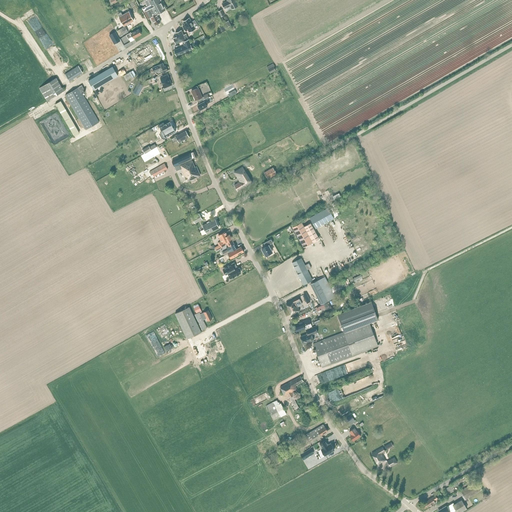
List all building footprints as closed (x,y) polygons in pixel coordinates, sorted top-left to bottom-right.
[(157,14),(166,9),(160,0),(147,0),(145,1),(148,6),(143,9),(145,12),(148,18),(151,17),(155,25),(156,25),(159,24),(159,23),(159,22),(160,21),(157,14)] [(227,0),(228,1),(222,4),(225,9),(230,6),(232,9),(238,6),(235,0),(227,0)] [(124,26),(134,21),(129,11),(122,15),(121,12),(118,14),(124,26)] [(195,21),(192,22),(189,17),(183,21),(185,25),(183,27),(186,32),(189,31),(189,32),(199,27),(195,21)] [(125,27),(117,32),(120,37),(128,32),(125,27)] [(131,33),(127,35),(129,38),(131,42),(134,40),(135,40),(134,38),(135,38),(141,34),(139,30),(131,33)] [(177,36),(173,38),(176,44),(185,40),(183,35),(181,30),(175,33),(177,36)] [(115,32),(110,35),(115,44),(120,41),(115,32)] [(185,46),(174,50),(176,55),(187,52),(189,51),(190,50),(192,50),(192,49),(192,48),(194,47),(192,42),(190,43),(189,39),(183,42),(185,46)] [(151,42),(130,55),(136,65),(157,52),(151,42)] [(58,50),(54,53),(61,60),(64,57),(58,50)] [(271,73),(276,70),(274,66),(275,66),(273,63),(267,67),(271,73)] [(158,75),(168,71),(166,66),(164,67),(163,64),(152,68),(154,72),(157,71),(158,75)] [(79,66),(65,74),(70,81),(83,73),(79,66)] [(112,67),(89,80),(94,90),(118,76),(112,67)] [(172,85),(170,81),(168,75),(160,78),(164,88),(172,85)] [(56,78),(50,82),(39,88),(48,101),(64,91),(56,78)] [(138,83),(133,93),(139,96),(144,86),(138,83)] [(86,130),(99,122),(82,92),(85,90),(82,85),(66,95),(86,130)] [(204,96),(202,97),(198,88),(191,91),(196,100),(198,99),(199,102),(205,98),(209,97),(207,94),(204,95),(204,96)] [(211,100),(209,97),(205,98),(199,102),(200,104),(198,105),(198,106),(197,107),(199,110),(200,109),(200,110),(207,106),(206,104),(212,101),(212,99),(211,100)] [(55,104),(74,136),(80,133),(61,101),(55,104)] [(174,125),(172,126),(170,121),(165,125),(164,123),(159,125),(159,126),(160,127),(166,137),(176,131),(173,127),(174,127),(174,125)] [(100,129),(74,143),(78,151),(83,148),(82,144),(102,133),(100,129)] [(189,137),(186,131),(176,136),(179,142),(189,137)] [(150,151),(157,147),(155,144),(150,147),(149,146),(143,150),(145,154),(150,151)] [(182,169),(187,181),(200,175),(196,166),(195,167),(192,160),(198,157),(195,151),(189,154),(172,161),(177,171),(182,169)] [(168,169),(165,165),(164,163),(158,167),(150,172),(153,177),(168,169)] [(243,167),(234,172),(240,182),(234,185),(238,191),(252,182),(243,167)] [(273,168),(264,173),(268,179),(277,174),(273,168)] [(333,198),(328,201),(329,205),(332,203),(333,207),(337,205),(335,202),(337,200),(336,198),(334,199),(333,198)] [(310,218),(316,228),(341,214),(336,206),(331,209),(329,207),(310,218)] [(207,223),(203,225),(207,234),(219,228),(215,219),(209,222),(207,223)] [(311,223),(304,227),(302,222),(293,227),(304,247),(313,242),(319,239),(311,223)] [(229,234),(227,235),(225,231),(218,235),(221,241),(219,242),(220,245),(232,239),(229,234)] [(220,245),(216,248),(217,250),(222,247),(221,247),(228,244),(230,248),(228,249),(229,252),(236,248),(232,239),(220,245)] [(269,245),(273,243),(271,239),(264,243),(266,246),(262,249),(266,256),(272,252),(269,245)] [(237,255),(244,252),(241,247),(228,254),(231,258),(237,255)] [(307,270),(311,268),(309,263),(305,265),(301,258),(292,263),(304,285),(313,281),(307,270)] [(228,274),(231,279),(241,273),(240,272),(242,271),(239,267),(238,268),(237,267),(234,268),(232,264),(223,269),(226,275),(228,274)] [(360,275),(350,280),(351,283),(362,278),(360,275)] [(321,304),(335,297),(325,277),(310,284),(321,304)] [(348,279),(339,284),(332,287),(334,291),(347,285),(346,284),(350,282),(348,279)] [(300,310),(297,305),(296,302),(300,300),(298,297),(286,303),(292,314),(300,310)] [(344,332),(370,323),(378,320),(372,303),(338,315),(344,332)] [(320,314),(327,310),(325,304),(317,308),(320,314)] [(201,332),(189,307),(175,313),(187,339),(201,332)] [(208,320),(212,318),(208,310),(204,312),(200,314),(199,312),(195,314),(202,330),(207,328),(203,320),(207,318),(208,320)] [(307,325),(311,324),(310,321),(295,326),(297,332),(305,329),(304,326),(307,325)] [(323,340),(313,344),(322,367),(353,356),(379,346),(378,344),(370,323),(344,332),(337,335),(323,340)] [(307,334),(300,337),(303,345),(314,341),(312,335),(318,333),(316,327),(306,331),(307,334)] [(360,365),(373,361),(371,355),(345,362),(346,366),(349,365),(350,369),(353,368),(352,365),(356,364),(356,363),(359,362),(360,365)] [(329,379),(337,376),(334,367),(325,370),(329,379)] [(356,388),(381,378),(379,375),(378,376),(376,373),(353,383),(356,388)] [(295,386),(303,381),(301,376),(280,387),(282,391),(281,392),(281,393),(282,393),(284,396),(288,394),(289,397),(293,395),(291,392),(297,389),(295,386)] [(297,410),(300,409),(293,396),(290,398),(297,410)] [(281,403),(279,404),(277,400),(274,402),(267,406),(274,420),(286,414),(281,403)] [(321,435),(328,431),(325,427),(324,427),(323,425),(315,430),(315,429),(309,433),(305,435),(308,440),(312,438),(313,439),(318,436),(318,435),(320,433),(321,435)] [(361,436),(357,431),(355,428),(349,431),(352,435),(350,436),(354,441),(361,436)] [(323,448),(321,449),(325,456),(334,450),(331,444),(328,445),(325,440),(320,444),(323,448)] [(378,464),(385,460),(381,453),(385,451),(383,447),(372,453),(378,464)] [(311,455),(308,450),(300,454),(303,460),(311,455)] [(390,466),(397,462),(394,457),(387,461),(390,466)] [(452,485),(444,489),(447,495),(456,490),(454,488),(459,485),(458,484),(460,483),(459,480),(452,484),(452,485)] [(465,500),(482,489),(477,481),(460,491),(465,500)] [(434,501),(438,498),(436,495),(428,500),(429,500),(422,504),(425,508),(431,504),(432,505),(436,503),(434,501)] [(457,511),(460,511),(467,509),(461,500),(454,504),(453,503),(447,507),(447,506),(438,511),(449,511),(449,510),(454,507),(457,511)]
